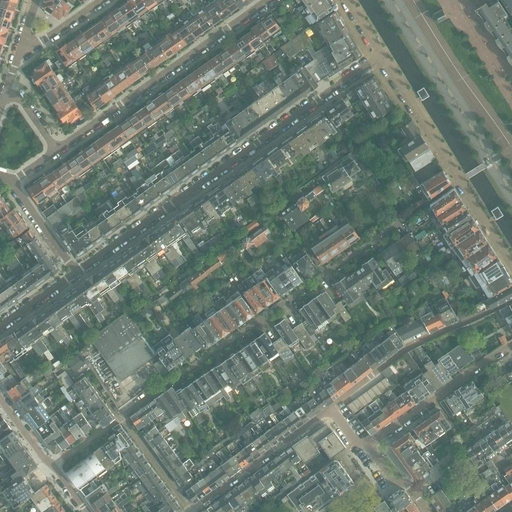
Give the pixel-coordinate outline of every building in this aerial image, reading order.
[(0,0),(0,6),(14,11),(15,8),(17,7),(18,3),(8,0),(0,0)] [(45,0),(45,1),(46,3),(43,7),(45,9),(44,10),(50,15),(61,0),(45,0)] [(63,0),(61,0),(50,15),(56,19),(57,18),(59,19),(63,15),(65,16),(72,6),(68,2),(67,3),(63,0)] [(141,0),(129,0),(128,1),(129,2),(130,2),(140,17),(145,14),(149,11),(141,0)] [(141,0),(149,11),(158,5),(155,0),(141,0)] [(221,0),(215,0),(211,4),(222,19),(231,12),(221,0)] [(235,0),(221,0),(231,12),(239,6),(235,0)] [(315,0),(307,6),(311,13),(307,16),(312,23),(333,9),(334,8),(335,9),(337,8),(337,6),(336,4),(334,4),(331,0),(315,0)] [(476,8),(475,9),(474,9),(475,10),(476,12),(477,13),(479,15),(480,16),(481,17),(482,18),(482,20),(483,21),(484,23),(484,24),(485,26),(486,27),(487,28),(487,29),(488,30),(490,31),(490,32),(491,32),(492,33),(492,34),(493,36),(494,38),(495,40),(495,41),(496,42),(496,43),(497,44),(498,45),(499,46),(500,47),(501,48),(502,49),(503,50),(504,52),(505,53),(505,54),(506,55),(506,57),(507,58),(507,60),(508,61),(509,62),(510,63),(510,64),(511,65),(511,64),(511,27),(511,28),(505,20),(509,17),(497,0),(492,0),(486,4),(485,2),(479,6),(476,8)] [(511,0),(501,0),(510,15),(511,13),(511,0)] [(121,8),(131,23),(140,17),(130,2),(129,2),(126,5),(124,4),(121,6),(121,8)] [(211,4),(202,10),(213,25),(222,19),(211,4)] [(13,15),(14,11),(0,6),(0,16),(13,20),(14,17),(13,15)] [(131,23),(121,8),(120,9),(118,8),(115,10),(115,12),(112,15),(122,30),(131,23)] [(442,9),(435,13),(434,13),(434,14),(433,14),(433,15),(432,16),(432,17),(432,18),(432,19),(433,19),(433,20),(434,21),(435,21),(435,22),(436,22),(437,22),(438,22),(439,22),(446,18),(442,9)] [(202,10),(193,16),(203,31),(213,25),(202,10)] [(335,11),(317,23),(321,29),(319,30),(324,39),(326,38),(329,44),(348,33),(347,33),(347,31),(346,28),(344,28),(339,18),(339,16),(337,13),(336,13),(335,11)] [(103,21),(113,36),(122,30),(112,15),(108,17),(106,17),(103,19),(103,21)] [(281,30),(270,15),(267,18),(264,17),(260,20),(272,37),(281,30)] [(0,25),(8,28),(9,25),(11,24),(13,20),(0,16),(0,25)] [(193,16),(184,23),(195,38),(203,31),(193,16)] [(256,26),(252,28),(253,30),(263,43),(272,37),(260,20),(256,23),(256,26)] [(94,27),(93,27),(104,42),(113,36),(103,21),(99,23),(97,23),(94,25),(94,27)] [(184,23),(175,29),(186,44),(195,38),(184,23)] [(0,35),(7,38),(9,32),(7,31),(8,28),(0,25),(0,35)] [(104,42),(93,27),(91,27),(88,29),(88,31),(84,34),(95,49),(104,42)] [(175,29),(166,35),(177,50),(180,48),(182,49),(185,47),(185,44),(186,44),(175,29)] [(253,30),(244,36),(255,51),(264,45),(263,43),(253,30)] [(293,31),(287,35),(291,40),(296,36),(293,31)] [(128,32),(125,34),(127,37),(131,42),(134,40),(128,32)] [(291,40),(280,48),(281,49),(285,54),(290,58),(300,51),(309,51),(314,60),(304,67),(317,86),(316,84),(321,80),(323,81),(343,68),(333,50),(329,44),(328,45),(315,53),(303,32),(296,36),(291,40)] [(355,46),(351,40),(351,38),(350,35),(348,35),(348,34),(348,33),(329,44),(333,50),(343,68),(347,65),(347,63),(351,60),(352,61),(361,55),(356,46),(355,46)] [(76,40),(75,40),(86,55),(95,49),(84,34),(81,36),(79,35),(76,38),(76,40)] [(166,35),(157,42),(168,57),(170,57),(173,55),(173,53),(177,50),(166,35)] [(244,36),(235,43),(246,58),(255,51),(244,36)] [(70,44),(67,46),(77,61),(86,55),(75,40),(73,39),(70,42),(70,44)] [(149,44),(146,46),(148,48),(159,63),(168,57),(157,42),(152,45),(150,46),(149,44)] [(235,43),(226,49),(237,64),(246,58),(235,43)] [(67,46),(65,44),(56,51),(67,68),(77,61),(67,46)] [(145,50),(139,54),(150,70),(159,63),(148,48),(146,46),(144,47),(145,50)] [(226,49),(217,55),(228,70),(237,64),(226,49)] [(285,54),(281,49),(274,54),(278,59),(285,54)] [(139,54),(130,61),(141,76),(150,70),(139,54)] [(217,55),(208,62),(219,77),(228,70),(217,55)] [(270,56),(263,62),(267,68),(275,63),(274,62),(270,56)] [(33,72),(35,75),(32,77),(33,78),(32,80),(35,83),(37,83),(38,85),(39,83),(54,73),(50,66),(52,65),(49,62),(48,63),(46,61),(35,69),(36,70),(33,72)] [(130,61),(121,67),(132,82),(141,76),(130,61)] [(208,62),(200,68),(210,83),(219,77),(208,62)] [(121,67),(112,74),(123,89),(132,82),(121,67)] [(297,70),(290,76),(303,94),(310,89),(311,90),(317,86),(304,67),(298,71),(297,70)] [(200,68),(191,74),(201,90),(210,83),(200,68)] [(109,76),(103,80),(114,95),(123,89),(112,74),(109,69),(106,71),(109,76)] [(75,72),(72,74),(73,75),(72,75),(75,78),(77,81),(80,86),(83,84),(80,79),(75,72)] [(54,73),(39,83),(42,87),(41,89),(43,92),(46,93),(64,80),(64,79),(61,74),(60,74),(56,76),(54,73)] [(191,74),(182,81),(192,96),(201,90),(191,74)] [(46,93),(49,97),(48,99),(50,102),(52,102),(53,103),(68,93),(63,86),(75,78),(72,75),(64,80),(46,93)] [(290,76),(277,85),(291,104),(295,101),(296,100),(303,94),(290,76)] [(379,87),(379,85),(377,82),(376,81),(373,77),(355,88),(355,89),(361,99),(379,88),(379,87)] [(103,81),(95,87),(106,103),(110,100),(110,98),(114,95),(103,80),(103,81)] [(182,81),(173,87),(183,102),(192,96),(182,81)] [(258,85),(255,82),(250,85),(259,97),(263,94),(258,85)] [(258,85),(263,94),(269,90),(263,82),(258,85)] [(233,84),(227,88),(232,94),(238,90),(233,84)] [(277,85),(264,94),(277,113),(285,107),(286,108),(291,104),(277,85)] [(95,87),(85,94),(86,94),(89,99),(96,108),(99,106),(102,106),(106,103),(95,87)] [(173,87),(164,93),(174,109),(183,102),(173,87)] [(385,97),(386,96),(383,92),(382,92),(379,88),(361,99),(367,109),(386,98),(385,97)] [(423,88),(417,92),(421,99),(422,100),(429,96),(423,88)] [(53,104),(53,106),(55,109),(57,109),(59,113),(60,113),(75,103),(76,101),(84,96),(86,94),(85,94),(84,91),(72,99),(68,93),(53,103),(53,104)] [(158,97),(155,100),(165,115),(174,109),(164,93),(164,94),(161,93),(158,95),(158,97)] [(264,94),(251,104),(265,123),(269,120),(269,118),(277,113),(264,94)] [(84,96),(76,101),(79,105),(87,99),(84,96)] [(206,96),(202,98),(206,104),(210,101),(209,100),(206,96)] [(373,120),(392,109),(389,104),(390,103),(387,99),(386,99),(386,98),(367,109),(373,120)] [(96,108),(89,99),(84,103),(90,112),(96,108)] [(237,99),(231,103),(237,112),(241,109),(240,108),(242,107),(237,99)] [(334,104),(333,105),(344,120),(347,117),(349,119),(354,115),(345,103),(344,102),(342,99),(339,101),(337,101),(334,103),(334,104)] [(146,106),(157,121),(165,115),(155,100),(152,102),(149,102),(146,104),(146,106)] [(59,113),(58,114),(59,115),(58,117),(60,120),(62,120),(63,121),(66,120),(68,122),(70,120),(71,122),(82,114),(75,103),(60,113),(59,113)] [(251,104),(238,113),(251,131),(259,126),(260,126),(265,123),(251,104)] [(340,122),(344,120),(333,105),(332,105),(331,105),(328,107),(328,109),(325,111),(336,127),(341,124),(340,122)] [(146,106),(137,113),(148,128),(157,121),(146,106)] [(194,119),(203,112),(201,108),(197,111),(192,114),(191,115),(194,119)] [(307,122),(322,142),(326,140),(323,136),(331,131),(333,134),(337,131),(323,112),(322,111),(307,122)] [(137,113),(128,119),(139,134),(148,128),(137,113)] [(238,113),(224,123),(225,124),(227,127),(228,126),(239,142),(243,138),(243,137),(251,131),(238,113)] [(191,116),(183,122),(187,128),(195,122),(191,116)] [(180,117),(171,123),(174,127),(183,121),(180,117)] [(128,119),(119,125),(130,140),(139,134),(128,119)] [(400,147),(397,149),(405,162),(408,160),(428,147),(420,134),(411,121),(401,128),(401,129),(400,132),(403,136),(406,137),(406,136),(407,137),(404,140),(403,141),(400,143),(399,146),(400,147)] [(228,126),(227,127),(225,124),(221,127),(217,122),(213,125),(229,148),(239,142),(228,126)] [(305,123),(306,124),(296,132),(295,131),(293,132),(307,153),(311,150),(309,146),(316,141),(318,145),(322,142),(307,122),(305,123)] [(214,136),(209,140),(220,155),(229,148),(213,125),(211,123),(207,126),(214,136)] [(119,125),(110,132),(121,147),(130,140),(119,125)] [(172,130),(164,136),(166,140),(175,134),(172,130)] [(110,132),(101,138),(112,153),(121,147),(110,132)] [(293,132),(291,134),(291,135),(281,142),(280,141),(278,143),(293,163),(296,160),(294,157),(301,152),(304,155),(307,153),(293,132)] [(151,133),(148,135),(153,142),(156,140),(153,136),(151,133)] [(220,155),(209,140),(204,143),(198,136),(194,139),(210,162),(220,155)] [(101,138),(92,144),(103,159),(112,153),(101,138)] [(194,139),(190,142),(195,150),(190,153),(200,169),(210,162),(194,139)] [(135,148),(138,153),(142,150),(137,143),(133,145),(135,148)] [(153,143),(144,149),(147,154),(157,148),(153,143)] [(289,165),(293,163),(278,143),(276,144),(277,145),(266,152),(264,153),(278,173),(282,171),(279,167),(287,162),(289,165)] [(92,144),(83,151),(94,166),(103,159),(92,144)] [(176,144),(171,148),(175,153),(191,176),(200,169),(190,153),(184,157),(179,149),(176,144)] [(333,149),(329,152),(332,156),(335,160),(348,151),(346,147),(337,154),(333,149)] [(362,157),(371,169),(385,159),(376,147),(362,157)] [(428,147),(408,160),(415,172),(435,159),(428,147)] [(129,159),(134,156),(138,153),(135,148),(126,154),(129,159)] [(83,151),(74,157),(85,172),(94,166),(83,151)] [(175,153),(170,156),(176,163),(171,167),(181,182),(191,176),(175,153)] [(264,153),(262,155),(252,163),(251,162),(249,164),(264,184),(267,181),(265,178),(272,172),(275,176),(278,173),(264,153)] [(129,159),(124,163),(127,167),(137,160),(134,156),(129,159)] [(74,157),(65,163),(76,179),(85,172),(74,157)] [(373,173),(371,169),(362,157),(355,162),(354,160),(343,167),(342,164),(322,177),(333,193),(351,180),(348,176),(349,176),(359,170),(359,169),(360,169),(366,178),(373,173)] [(157,158),(152,161),(172,189),(181,182),(171,167),(166,171),(157,158)] [(117,160),(112,164),(116,169),(120,165),(117,160)] [(157,177),(152,181),(162,196),(172,189),(152,161),(148,164),(151,169),(157,177)] [(65,163),(56,170),(67,185),(76,179),(65,163)] [(260,186),(264,184),(249,164),(247,165),(248,166),(237,173),(237,172),(234,174),(249,194),(252,192),(250,188),(258,183),(260,186)] [(47,176),(57,190),(58,191),(67,185),(56,170),(52,173),(47,176)] [(443,171),(420,184),(429,199),(450,183),(443,171)] [(222,183),(220,184),(234,205),(238,202),(235,199),(243,193),(245,197),(249,194),(234,174),(232,175),(233,176),(223,184),(222,183)] [(412,174),(398,183),(405,194),(419,185),(412,174)] [(279,175),(280,176),(276,178),(281,186),(285,183),(283,181),(283,180),(280,175),(279,175)] [(41,178),(37,181),(48,196),(57,190),(47,176),(44,178),(41,178)] [(103,178),(99,181),(96,183),(101,190),(110,183),(106,177),(105,176),(103,178)] [(138,190),(132,194),(143,209),(153,203),(137,180),(134,176),(130,179),(132,183),(138,190)] [(141,177),(137,180),(153,203),(162,196),(152,181),(147,184),(141,177)] [(45,202),(43,200),(48,196),(37,181),(33,184),(33,186),(28,189),(40,206),(45,202)] [(82,187),(85,191),(94,184),(91,181),(82,187)] [(395,183),(390,187),(397,197),(402,194),(395,183)] [(207,193),(205,195),(220,215),(223,212),(221,209),(228,204),(231,207),(234,205),(220,184),(218,186),(218,187),(208,194),(207,193)] [(297,201),(296,202),(298,203),(302,209),(304,209),(308,206),(309,202),(309,201),(316,196),(316,195),(325,189),(321,184),(312,190),(313,191),(304,197),(302,196),(297,200),(297,201)] [(82,187),(82,186),(72,193),(73,194),(76,197),(77,196),(83,192),(85,191),(82,187)] [(454,188),(430,205),(436,215),(461,199),(454,188)] [(143,209),(132,194),(127,198),(122,190),(118,193),(134,216),(143,209)] [(83,192),(77,196),(81,201),(86,197),(83,192)] [(109,199),(108,200),(124,223),(134,216),(118,193),(113,196),(117,201),(113,204),(109,199)] [(73,194),(64,200),(67,203),(76,197),(73,194)] [(193,204),(191,205),(205,225),(209,223),(206,219),(214,214),(216,217),(220,215),(205,195),(203,196),(204,197),(193,204)] [(73,230),(66,220),(85,207),(81,201),(77,196),(76,197),(67,203),(63,206),(58,210),(47,218),(75,258),(86,250),(72,231),(73,231),(73,230)] [(251,197),(247,199),(251,206),(256,213),(260,210),(255,203),(251,197)] [(423,199),(414,205),(416,208),(425,202),(423,199)] [(461,199),(436,215),(432,218),(432,219),(437,227),(442,224),(466,208),(461,199)] [(108,200),(99,207),(115,230),(124,223),(108,200)] [(296,202),(278,215),(281,220),(284,218),(293,230),(309,218),(302,209),(298,203),(296,202)] [(0,205),(0,220),(1,219),(12,211),(9,206),(7,206),(4,203),(0,205)] [(54,205),(43,212),(47,218),(58,210),(54,205)] [(191,205),(176,216),(176,217),(190,236),(194,233),(192,230),(199,224),(202,228),(205,225),(191,205)] [(94,210),(100,218),(94,221),(105,237),(115,230),(99,207),(94,210)] [(497,207),(490,211),(495,218),(496,220),(503,216),(497,207)] [(466,208),(442,224),(437,227),(443,236),(447,233),(472,217),(466,208)] [(12,211),(1,219),(7,228),(20,218),(21,216),(19,213),(17,213),(14,209),(12,211)] [(331,212),(329,214),(335,223),(338,221),(334,216),(331,212)] [(313,217),(310,220),(311,223),(319,218),(317,215),(313,217)] [(84,217),(79,221),(82,224),(96,243),(105,237),(94,221),(89,225),(84,217)] [(472,217),(447,233),(443,236),(451,247),(455,245),(455,244),(478,227),(472,217)] [(24,224),(25,222),(23,219),(21,219),(20,218),(7,228),(14,237),(27,228),(24,224)] [(166,224),(165,225),(176,239),(185,232),(175,218),(170,221),(168,221),(166,223),(166,224)] [(322,218),(319,220),(326,229),(328,227),(322,218)] [(244,220),(237,225),(240,228),(247,223),(244,220)] [(256,220),(245,227),(249,232),(259,225),(256,220)] [(338,227),(350,244),(353,242),(354,243),(359,239),(358,238),(359,238),(347,220),(338,227)] [(73,231),(72,231),(86,250),(96,243),(82,224),(73,230),(73,231)] [(160,228),(156,231),(175,258),(180,255),(171,243),(176,239),(165,225),(164,225),(163,225),(161,227),(160,228)] [(265,236),(270,232),(265,225),(249,237),(246,237),(242,240),(242,243),(246,249),(253,244),(256,248),(267,239),(265,236)] [(349,244),(350,244),(338,227),(329,233),(340,250),(344,248),(345,249),(350,245),(349,244)] [(478,227),(455,244),(455,245),(451,247),(457,257),(459,256),(462,260),(465,258),(488,242),(478,227)] [(30,229),(11,243),(13,246),(19,243),(22,247),(36,237),(30,229)] [(151,234),(146,237),(157,253),(162,249),(171,262),(175,258),(156,231),(151,235),(151,234)] [(337,253),(340,250),(329,233),(319,240),(331,257),(332,256),(333,257),(338,254),(337,253)] [(401,238),(411,253),(418,248),(408,233),(409,234),(402,239),(401,238)] [(219,234),(214,238),(218,244),(223,240),(219,234)] [(187,235),(183,239),(193,254),(194,253),(197,258),(201,255),(187,235)] [(36,237),(22,247),(27,255),(32,251),(41,244),(36,237)] [(152,256),(157,253),(146,237),(141,241),(137,245),(156,272),(161,269),(152,256)] [(213,237),(199,248),(204,255),(218,244),(213,237)] [(401,238),(401,239),(395,244),(394,243),(404,258),(411,253),(401,238)] [(328,260),(328,259),(331,257),(319,240),(310,246),(322,263),(323,262),(324,263),(328,260)] [(488,242),(465,258),(462,260),(472,275),(497,256),(488,242)] [(394,243),(394,244),(388,249),(387,248),(400,266),(407,262),(404,258),(394,243)] [(41,244),(32,251),(50,276),(59,270),(47,253),(41,244)] [(128,251),(127,252),(141,270),(146,267),(155,280),(160,277),(156,272),(137,245),(132,248),(131,248),(129,250),(128,251)] [(233,246),(225,251),(228,255),(235,249),(233,246)] [(387,248),(387,249),(381,253),(380,253),(393,272),(400,266),(387,248)] [(32,251),(27,255),(34,266),(30,268),(41,283),(50,276),(32,251)] [(225,251),(216,256),(217,257),(220,261),(228,255),(225,251)] [(123,255),(118,258),(137,285),(142,282),(136,274),(141,270),(127,252),(125,252),(123,254),(123,255)] [(307,254),(293,264),(304,279),(318,270),(307,254)] [(41,283),(30,268),(26,272),(17,259),(16,259),(14,256),(10,259),(31,289),(41,283)] [(503,267),(503,266),(502,265),(497,256),(472,275),(470,276),(477,288),(485,282),(505,270),(505,269),(504,269),(503,267)] [(202,268),(188,279),(189,280),(186,280),(181,283),(181,286),(179,284),(169,291),(165,293),(171,301),(184,291),(184,290),(187,291),(191,288),(194,291),(198,288),(196,284),(222,264),(220,261),(217,257),(205,265),(206,267),(203,269),(202,268)] [(109,264),(109,265),(119,280),(124,276),(133,289),(137,285),(118,258),(113,262),(112,261),(110,263),(109,264)] [(288,268),(284,270),(295,286),(302,281),(291,265),(286,258),(283,260),(288,268)] [(363,267),(355,273),(366,289),(368,288),(366,284),(371,281),(376,289),(378,288),(379,289),(393,280),(385,269),(382,271),(372,258),(362,265),(363,267)] [(8,266),(16,278),(12,281),(22,296),(31,289),(10,259),(5,262),(8,266)] [(274,271),(277,275),(288,291),(295,286),(284,270),(279,263),(275,266),(277,269),(274,271)] [(428,264),(423,267),(426,272),(431,269),(428,264)] [(104,268),(99,272),(119,299),(123,296),(114,283),(119,280),(109,265),(108,266),(106,265),(104,267),(104,268)] [(272,268),(264,273),(267,277),(270,280),(280,296),(288,291),(277,275),(274,271),(272,268)] [(261,269),(253,274),(259,282),(273,301),(280,296),(270,280),(267,277),(264,273),(261,269)] [(507,273),(506,271),(505,270),(485,282),(493,295),(511,284),(511,280),(508,274),(507,273)] [(432,271),(423,276),(426,281),(434,276),(432,271)] [(94,274),(89,278),(100,293),(105,289),(114,302),(119,299),(99,272),(94,275),(94,274)] [(414,272),(407,277),(410,280),(416,276),(414,272)] [(364,291),(366,289),(355,273),(346,279),(345,277),(335,284),(348,303),(358,296),(355,292),(362,287),(364,291)] [(22,296),(12,281),(7,285),(0,274),(0,284),(13,302),(22,296)] [(253,274),(250,277),(255,285),(251,288),(265,307),(273,301),(259,282),(253,274)] [(405,276),(399,281),(402,286),(409,281),(405,276)] [(84,281),(85,282),(80,285),(100,312),(104,309),(95,297),(100,293),(89,278),(84,281)] [(242,282),(248,290),(243,293),(257,312),(265,307),(251,288),(246,280),(242,282)] [(13,302),(0,284),(0,303),(4,309),(13,302)] [(511,284),(493,295),(485,299),(490,308),(497,304),(511,296),(511,284)] [(71,292),(81,307),(87,303),(95,315),(100,312),(80,285),(76,289),(74,288),(72,290),(71,292)] [(166,286),(157,292),(160,297),(165,293),(169,291),(166,286)] [(254,314),(241,295),(236,299),(231,291),(227,294),(232,301),(246,319),(254,314)] [(321,294),(312,300),(328,323),(340,314),(346,322),(351,318),(340,302),(335,305),(325,291),(321,294)] [(66,295),(61,299),(82,327),(81,327),(84,331),(89,328),(76,310),(81,307),(71,292),(70,292),(69,292),(66,294),(66,295)] [(160,297),(157,300),(160,304),(161,305),(169,298),(165,293),(160,297)] [(370,295),(366,298),(373,307),(377,304),(370,295)] [(223,297),(219,299),(222,303),(238,325),(246,319),(232,301),(228,304),(223,297)] [(445,297),(434,304),(446,324),(446,325),(459,320),(445,297)] [(53,305),(52,305),(62,320),(67,316),(77,330),(81,327),(82,327),(61,299),(57,302),(55,302),(53,303),(53,305)] [(157,299),(149,305),(152,309),(160,304),(157,300),(157,299)] [(215,302),(220,309),(216,312),(230,331),(238,325),(222,303),(219,299),(215,302)] [(299,309),(309,323),(304,327),(310,336),(316,332),(315,330),(319,328),(320,329),(328,323),(312,300),(304,306),(299,309)] [(499,310),(503,318),(504,317),(511,331),(511,303),(509,305),(508,306),(505,307),(504,308),(500,309),(499,310)] [(47,309),(43,312),(62,339),(67,336),(57,323),(62,320),(52,305),(51,306),(50,306),(47,307),(47,309)] [(149,305),(140,311),(143,315),(152,309),(149,305)] [(424,315),(421,317),(427,330),(429,333),(439,329),(431,316),(438,312),(436,309),(431,311),(429,307),(427,308),(427,309),(423,312),(424,315)] [(207,308),(203,311),(208,318),(222,337),(230,331),(216,312),(212,315),(207,308)] [(37,315),(33,318),(44,333),(49,330),(58,342),(62,339),(43,312),(38,315),(37,315)] [(114,371),(121,366),(127,375),(137,368),(144,363),(156,354),(143,335),(126,312),(90,338),(106,361),(113,371),(114,371)] [(438,312),(431,316),(439,329),(446,326),(438,312)] [(466,317),(463,312),(462,312),(456,315),(459,320),(466,317)] [(198,314),(195,316),(196,318),(214,342),(222,337),(208,318),(203,321),(198,314)] [(39,337),(44,333),(33,318),(28,321),(28,322),(24,326),(44,353),(48,350),(39,337)] [(196,326),(192,329),(202,344),(205,348),(214,342),(196,318),(192,321),(196,326)] [(419,319),(413,322),(419,333),(425,331),(419,319)] [(284,320),(275,326),(283,336),(290,347),(299,341),(297,338),(298,337),(307,350),(315,344),(310,336),(304,327),(301,323),(291,330),(284,320)] [(413,322),(407,325),(414,336),(419,333),(413,322)] [(391,325),(388,327),(390,331),(387,333),(398,350),(405,344),(403,341),(395,330),(391,325)] [(407,325),(401,327),(408,338),(414,336),(407,325)] [(14,331),(25,347),(30,343),(39,357),(44,353),(24,326),(19,329),(18,329),(15,330),(15,332),(14,332),(14,331)] [(199,346),(202,344),(192,329),(192,330),(190,327),(181,333),(194,350),(195,350),(195,351),(197,351),(200,349),(200,347),(199,346)] [(401,327),(395,330),(403,341),(408,338),(401,327)] [(8,347),(9,349),(7,350),(13,358),(25,348),(25,347),(14,331),(4,338),(10,345),(8,347)] [(382,331),(377,334),(392,355),(398,350),(387,333),(385,335),(382,331)] [(191,353),(194,350),(181,333),(173,339),(186,356),(187,357),(189,357),(191,355),(191,353)] [(264,333),(256,339),(269,359),(278,353),(284,361),(295,354),(290,347),(283,336),(271,344),(264,333)] [(379,344),(376,346),(385,360),(392,355),(377,334),(374,337),(379,344)] [(503,336),(498,338),(503,345),(507,342),(503,336)] [(4,338),(0,341),(0,359),(7,369),(8,361),(9,361),(22,380),(25,378),(27,377),(20,368),(16,363),(13,358),(7,350),(9,349),(8,347),(10,345),(4,338)] [(446,347),(440,338),(436,340),(442,349),(446,347)] [(182,359),(186,356),(173,339),(165,346),(177,363),(178,362),(179,363),(180,363),(183,361),(183,360),(182,359)] [(245,347),(259,368),(262,365),(263,367),(270,363),(254,340),(245,347)] [(385,360),(376,346),(373,348),(368,341),(364,344),(379,365),(385,360)] [(449,352),(448,352),(460,368),(464,366),(463,365),(474,358),(463,342),(448,352),(449,352)] [(366,354),(363,356),(372,370),(379,365),(364,344),(361,346),(366,354)] [(165,346),(156,352),(169,369),(170,368),(170,369),(172,369),(175,367),(175,366),(174,365),(177,363),(165,346)] [(259,369),(259,368),(245,347),(235,353),(250,376),(251,376),(250,375),(259,369)] [(358,349),(351,354),(366,375),(372,370),(363,356),(358,349)] [(407,352),(403,355),(414,370),(409,373),(413,379),(425,396),(435,389),(423,374),(421,370),(407,352)] [(448,352),(437,359),(439,362),(449,375),(450,374),(459,368),(460,368),(448,352),(449,352),(448,352)] [(226,360),(241,382),(250,376),(235,353),(234,354),(233,354),(230,355),(230,357),(226,360)] [(67,362),(74,372),(86,363),(79,354),(67,362)] [(353,364),(350,366),(359,380),(366,375),(351,354),(347,356),(353,364)] [(427,355),(423,357),(443,384),(451,378),(449,375),(439,362),(435,365),(427,355)] [(421,370),(423,374),(435,389),(443,384),(423,357),(420,360),(425,367),(421,370)] [(52,365),(55,369),(64,363),(61,358),(52,365)] [(5,378),(2,373),(7,369),(0,359),(0,380),(8,391),(18,383),(11,374),(5,378)] [(153,365),(155,367),(160,374),(161,376),(162,377),(168,372),(159,360),(159,361),(153,365)] [(226,360),(216,367),(228,384),(229,386),(232,389),(241,382),(226,360)] [(337,362),(331,367),(333,371),(336,368),(340,374),(337,376),(346,390),(353,385),(340,366),(337,362)] [(64,363),(54,370),(56,372),(62,368),(63,369),(67,366),(66,365),(64,363)] [(343,364),(340,366),(353,385),(359,380),(350,366),(347,369),(343,364)] [(216,366),(208,372),(222,393),(223,396),(224,396),(226,400),(230,398),(224,389),(229,386),(228,384),(216,367),(216,366)] [(327,369),(324,372),(340,395),(346,390),(337,376),(334,372),(331,374),(327,369)] [(511,370),(502,377),(506,384),(511,380),(511,370)] [(65,371),(57,377),(61,382),(69,377),(65,371)] [(208,372),(200,378),(216,401),(223,396),(222,393),(208,372)] [(323,378),(325,380),(322,383),(334,400),(340,395),(324,372),(317,377),(320,380),(323,378)] [(394,373),(386,379),(392,386),(392,387),(397,384),(396,382),(399,380),(394,373)] [(68,393),(71,397),(90,383),(85,377),(72,386),(75,389),(72,391),(72,390),(68,393)] [(501,377),(496,380),(501,387),(506,384),(502,377),(501,377)] [(200,378),(192,383),(208,407),(216,401),(200,378)] [(385,378),(381,381),(387,390),(392,386),(386,379),(385,378)] [(18,383),(8,391),(15,400),(32,388),(25,379),(18,384),(18,383)] [(307,379),(300,384),(303,389),(311,384),(307,379)] [(403,385),(401,386),(402,387),(404,386),(416,403),(425,396),(413,379),(403,386),(403,385)] [(381,381),(376,384),(382,393),(387,390),(381,381)] [(471,405),(473,404),(472,403),(482,396),(482,395),(485,393),(481,387),(478,389),(477,388),(477,389),(472,381),(462,387),(461,386),(455,391),(455,392),(466,407),(469,412),(466,414),(466,415),(472,424),(474,423),(479,420),(472,410),(474,409),(471,405)] [(90,383),(71,397),(73,400),(73,401),(80,396),(82,399),(95,390),(90,383)] [(208,407),(192,383),(184,388),(200,412),(206,408),(207,410),(209,409),(208,407)] [(322,383),(315,387),(316,389),(328,405),(334,401),(334,400),(322,383)] [(32,388),(15,400),(20,407),(43,391),(37,384),(32,388)] [(376,384),(371,388),(378,397),(382,393),(376,384)] [(399,387),(403,393),(400,395),(409,407),(416,403),(404,386),(402,387),(401,386),(399,387)] [(188,411),(177,394),(176,394),(175,392),(172,387),(163,393),(177,412),(175,413),(179,419),(180,421),(186,417),(184,414),(188,411)] [(287,387),(283,390),(290,400),(294,397),(287,387)] [(176,394),(177,394),(188,411),(192,418),(200,412),(184,388),(182,390),(180,389),(175,392),(176,394)] [(371,388),(366,391),(373,400),(378,397),(371,388)] [(316,395),(313,397),(322,410),(328,405),(316,389),(313,391),(316,395)] [(43,391),(20,407),(25,414),(46,399),(44,397),(48,394),(44,390),(43,391)] [(82,399),(76,404),(81,411),(100,397),(95,390),(82,399)] [(390,390),(388,391),(403,412),(409,407),(400,395),(396,398),(393,393),(392,393),(390,390)] [(366,391),(362,395),(368,404),(373,400),(366,391)] [(391,401),(387,404),(396,416),(403,412),(388,391),(384,394),(389,401),(390,400),(391,401)] [(455,392),(444,400),(454,415),(462,409),(466,414),(469,412),(466,407),(455,392)] [(71,397),(68,393),(65,395),(70,402),(73,400),(71,397)] [(168,417),(162,421),(164,425),(166,428),(167,428),(170,432),(179,427),(177,424),(181,421),(180,421),(179,419),(175,413),(177,412),(163,393),(155,399),(168,417)] [(313,397),(311,399),(307,394),(303,397),(316,414),(322,410),(313,397)] [(362,395),(357,398),(363,407),(368,404),(362,395)] [(297,400),(296,400),(310,419),(316,414),(303,397),(300,399),(297,396),(295,398),(297,400)] [(46,399),(25,414),(30,421),(51,405),(53,404),(48,397),(46,399)] [(100,397),(81,411),(83,414),(90,409),(92,413),(105,404),(100,397)] [(357,398),(352,402),(359,410),(363,407),(357,398)] [(379,398),(375,401),(390,421),(396,416),(387,404),(384,406),(379,398)] [(148,403),(162,421),(168,417),(155,399),(148,403)] [(282,406),(284,405),(281,400),(271,407),(275,412),(282,406)] [(295,411),(294,411),(303,423),(304,423),(310,419),(296,400),(290,405),(295,411)] [(444,400),(440,403),(450,418),(454,415),(444,400)] [(375,401),(372,403),(373,405),(370,407),(374,413),(384,425),(390,421),(375,401)] [(352,402),(347,405),(354,414),(359,410),(352,402)] [(148,403),(142,408),(151,420),(154,417),(159,424),(162,421),(148,403)] [(90,415),(85,418),(90,425),(110,411),(105,404),(92,413),(95,416),(92,418),(90,415)] [(282,406),(284,409),(297,427),(303,423),(294,411),(292,413),(285,404),(282,406)] [(43,422),(49,417),(48,415),(55,410),(51,405),(30,421),(35,428),(43,422)] [(499,406),(493,410),(495,414),(496,415),(502,410),(499,406)] [(67,408),(63,411),(70,420),(66,423),(77,438),(84,433),(69,411),(67,408)] [(72,408),(69,411),(84,433),(91,427),(90,425),(85,418),(81,412),(77,415),(72,408)] [(142,408),(136,412),(149,431),(152,428),(148,422),(151,420),(142,408)] [(365,408),(362,410),(377,430),(384,425),(374,413),(370,415),(365,408)] [(284,409),(278,413),(282,420),(291,432),(297,427),(284,409)] [(359,412),(365,420),(361,423),(370,434),(377,430),(362,410),(359,412)] [(440,410),(427,419),(437,435),(451,426),(440,410)] [(103,427),(115,418),(110,411),(90,425),(91,427),(93,430),(96,427),(96,426),(100,423),(103,427)] [(145,431),(142,434),(143,435),(149,431),(136,412),(129,417),(138,429),(142,426),(145,431)] [(252,419),(253,421),(255,425),(267,417),(263,412),(252,419)] [(273,413),(270,415),(272,418),(285,437),(291,432),(282,420),(279,422),(273,413)] [(59,428),(69,444),(77,438),(66,423),(62,426),(54,414),(50,417),(59,428)] [(49,417),(43,422),(62,449),(69,444),(59,428),(50,417),(49,417)] [(268,426),(270,429),(279,441),(285,437),(272,418),(266,423),(268,426)] [(270,429),(267,431),(266,429),(266,427),(268,426),(266,423),(263,419),(257,424),(273,445),(279,441),(270,429)] [(414,428),(414,429),(420,437),(425,444),(437,435),(427,419),(414,428)] [(479,420),(474,423),(477,428),(477,427),(483,423),(480,419),(479,420)] [(253,421),(245,427),(247,430),(255,425),(253,421)] [(511,424),(509,421),(503,425),(511,439),(511,424)] [(0,426),(0,437),(11,429),(6,422),(0,426)] [(35,428),(53,452),(55,453),(56,453),(62,449),(43,422),(35,428)] [(472,424),(468,427),(471,432),(477,428),(474,423),(472,424)] [(113,428),(116,433),(114,434),(117,444),(122,441),(126,447),(133,442),(119,424),(113,428)] [(251,428),(258,438),(267,450),(273,445),(257,424),(251,428)] [(330,457),(328,458),(329,459),(345,447),(333,430),(332,431),(326,424),(308,437),(318,450),(322,447),(330,457)] [(149,431),(143,435),(148,442),(166,428),(164,425),(158,430),(155,426),(149,431)] [(511,446),(511,445),(511,439),(503,425),(497,429),(509,448),(511,446)] [(245,427),(237,432),(239,436),(247,430),(245,427)] [(468,427),(463,431),(466,436),(471,432),(468,427)] [(166,428),(148,442),(152,448),(171,434),(170,432),(167,428),(166,428)] [(410,431),(409,432),(390,445),(397,454),(420,437),(414,429),(413,429),(410,431)] [(490,433),(490,434),(502,452),(504,451),(509,448),(497,429),(490,434),(490,433)] [(255,440),(248,430),(245,433),(261,454),(267,450),(258,438),(255,440)] [(12,431),(0,439),(0,453),(3,451),(19,440),(12,431)] [(237,432),(229,438),(231,442),(239,436),(237,432)] [(242,435),(249,444),(246,447),(255,459),(261,454),(245,433),(242,435)] [(109,437),(111,440),(103,446),(115,463),(121,458),(117,444),(114,434),(109,437)] [(157,454),(176,440),(171,434),(152,448),(157,454)] [(490,434),(484,438),(496,456),(502,452),(490,434)] [(307,435),(300,441),(312,458),(320,453),(318,450),(308,437),(307,435)] [(445,435),(440,438),(444,444),(449,440),(445,435)] [(232,441),(240,451),(249,463),(255,459),(246,447),(243,448),(239,443),(242,440),(239,436),(232,441)] [(420,437),(397,454),(406,467),(421,455),(415,447),(419,444),(422,448),(426,446),(425,444),(420,437)] [(229,438),(220,444),(223,448),(231,442),(229,438)] [(484,438),(478,442),(486,455),(490,460),(496,456),(484,438)] [(5,454),(0,457),(0,460),(1,462),(24,446),(19,440),(3,451),(5,454)] [(176,440),(157,454),(161,460),(180,446),(176,440)] [(122,441),(117,444),(121,458),(121,459),(125,456),(125,457),(138,449),(133,442),(126,447),(122,441)] [(237,453),(234,456),(242,468),(249,463),(240,451),(232,441),(226,446),(231,452),(233,450),(235,451),(237,453)] [(300,441),(292,446),(305,464),(312,458),(300,441)] [(478,442),(471,446),(484,465),(487,462),(483,457),(486,455),(478,442)] [(220,450),(223,448),(220,444),(219,443),(212,448),(216,453),(220,450)] [(1,462),(4,466),(11,461),(13,464),(28,453),(24,446),(1,462)] [(103,446),(94,452),(106,469),(115,463),(103,446)] [(180,446),(161,460),(166,466),(185,452),(180,446)] [(223,448),(220,450),(228,460),(227,460),(236,472),(242,468),(234,456),(231,452),(226,446),(223,448)] [(292,446),(286,451),(295,463),(298,461),(299,462),(298,463),(301,467),(305,465),(304,464),(305,464),(292,446)] [(471,446),(465,451),(477,469),(484,465),(471,446)] [(125,456),(121,459),(127,466),(142,455),(138,449),(125,457),(125,456)] [(293,468),(291,466),(295,463),(286,451),(280,455),(293,474),(298,480),(301,478),(293,468)] [(94,452),(85,458),(97,476),(106,469),(94,452)] [(185,452),(166,466),(171,473),(183,464),(181,461),(185,457),(187,461),(190,459),(185,452)] [(6,474),(8,478),(33,459),(28,453),(13,464),(15,467),(6,474)] [(142,455),(127,466),(129,469),(126,471),(129,474),(147,461),(142,455)] [(280,455),(273,460),(287,478),(293,474),(280,455)] [(421,455),(406,467),(415,479),(430,468),(421,455)] [(85,458),(76,465),(88,482),(97,476),(85,458)] [(221,465),(219,467),(212,458),(209,461),(224,481),(230,477),(221,465)] [(10,485),(1,492),(9,503),(13,509),(24,501),(25,501),(29,498),(31,497),(30,496),(35,493),(23,477),(36,467),(37,464),(33,459),(8,478),(6,480),(10,485)] [(183,464),(171,473),(175,479),(194,465),(190,459),(187,461),(183,464)] [(221,465),(230,477),(236,472),(227,460),(221,465)] [(273,460),(267,464),(280,482),(285,489),(291,485),(292,485),(290,482),(287,478),(273,460)] [(334,460),(319,470),(320,471),(286,495),(296,507),(298,506),(302,511),(315,511),(354,483),(353,482),(342,468),(338,461),(337,460),(334,460)] [(147,461),(129,474),(131,477),(134,475),(136,479),(139,476),(151,467),(147,461)] [(212,471),(209,473),(218,486),(224,481),(209,461),(206,463),(212,471)] [(275,481),(277,484),(280,482),(267,464),(261,469),(270,481),(273,479),(275,481)] [(506,474),(502,477),(505,482),(507,481),(508,483),(504,486),(511,497),(511,464),(504,470),(506,474)] [(67,471),(67,472),(79,489),(88,482),(76,465),(67,471)] [(186,481),(192,476),(189,472),(191,471),(191,472),(194,471),(196,473),(198,472),(199,471),(197,469),(194,465),(175,479),(180,485),(183,483),(183,482),(186,481)] [(138,487),(156,473),(151,467),(139,476),(141,479),(139,481),(133,485),(135,489),(138,487)] [(199,471),(198,472),(212,490),(218,486),(209,473),(206,476),(200,467),(197,469),(199,471)] [(267,484),(270,481),(261,469),(255,473),(268,491),(271,489),(268,485),(267,484)] [(505,482),(502,477),(497,469),(485,477),(503,503),(511,497),(504,486),(508,483),(507,481),(505,482)] [(196,477),(194,478),(197,482),(206,495),(212,490),(198,472),(196,473),(195,474),(196,477)] [(156,473),(138,487),(140,490),(144,488),(146,491),(161,480),(156,473)] [(255,473),(249,478),(262,495),(268,491),(255,473)] [(487,495),(496,508),(497,508),(503,503),(485,477),(482,473),(479,475),(482,479),(487,487),(484,489),(487,495)] [(186,481),(191,487),(200,499),(206,495),(197,482),(194,485),(191,480),(194,478),(192,476),(186,481)] [(462,487),(469,496),(472,494),(469,490),(477,485),(472,477),(466,481),(467,483),(462,487)] [(259,498),(262,495),(249,478),(243,482),(258,503),(261,500),(259,498)] [(161,480),(146,491),(148,493),(145,496),(147,499),(165,486),(161,480)] [(200,499),(191,487),(186,481),(183,482),(183,483),(188,489),(184,492),(193,504),(200,499)] [(110,489),(105,482),(102,485),(85,497),(90,504),(110,489)] [(243,482),(237,486),(250,504),(252,503),(255,507),(259,506),(260,506),(258,503),(243,482)] [(459,482),(452,486),(460,500),(468,511),(479,511),(472,501),(469,496),(462,487),(459,482)] [(110,489),(90,504),(95,510),(112,498),(109,495),(119,488),(116,484),(110,489)] [(30,496),(31,497),(29,498),(32,503),(34,506),(52,493),(46,485),(35,493),(30,496)] [(161,499),(170,492),(165,486),(147,499),(149,502),(153,500),(155,504),(158,502),(161,499)] [(250,505),(250,504),(237,486),(237,487),(231,491),(243,509),(245,511),(249,509),(246,505),(249,503),(250,505)] [(455,499),(448,489),(446,486),(429,499),(438,511),(443,508),(455,499)] [(404,490),(401,489),(388,498),(384,500),(384,501),(392,511),(395,511),(411,500),(404,490)] [(481,490),(476,493),(489,511),(490,511),(496,508),(487,495),(484,490),(482,491),(481,490)] [(231,491),(224,496),(236,511),(237,511),(239,510),(240,511),(244,511),(245,511),(243,509),(231,491)] [(161,499),(163,502),(166,506),(175,499),(170,492),(161,499)] [(52,493),(34,506),(37,510),(37,511),(41,511),(57,501),(52,493)] [(489,511),(476,493),(473,496),(475,498),(472,501),(479,511),(489,511)] [(123,501),(107,511),(121,511),(125,509),(123,506),(132,499),(129,496),(123,501)] [(236,511),(224,496),(218,500),(227,511),(236,511)] [(112,498),(95,510),(96,511),(107,511),(123,501),(121,497),(114,502),(112,498)] [(175,499),(166,506),(170,511),(181,511),(182,509),(175,499)] [(227,511),(218,500),(212,505),(217,511),(227,511)] [(384,500),(374,508),(376,511),(392,511),(384,501),(384,500)] [(395,511),(409,511),(416,507),(411,500),(395,511)] [(458,502),(461,506),(457,509),(458,511),(468,511),(460,500),(458,502)] [(27,504),(25,501),(24,501),(13,509),(15,511),(22,511),(20,509),(27,504)] [(41,511),(58,511),(63,508),(57,501),(41,511)] [(163,502),(157,507),(160,511),(170,511),(166,506),(163,502)]
